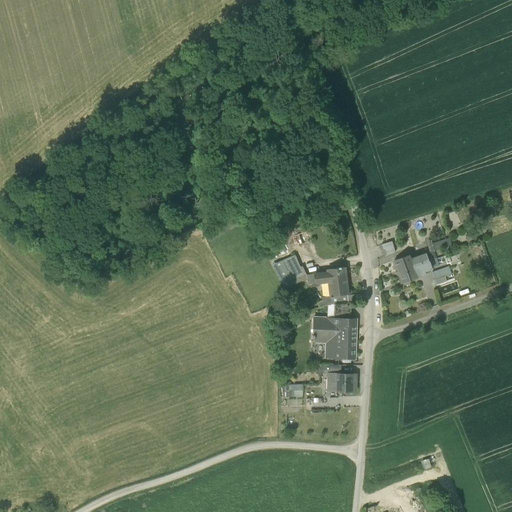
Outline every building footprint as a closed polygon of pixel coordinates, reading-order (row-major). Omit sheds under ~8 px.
[(297,229),(291,232),(296,247),(302,245),(297,229)] [(305,231),(299,233),(302,241),(307,239),(305,231)] [(465,236),(468,243),(475,241),(472,233),(465,236)] [(434,250),(434,251),(448,246),(445,239),(432,244),(434,250)] [(426,242),(429,252),(433,251),(434,250),(432,244),(431,240),(426,242)] [(381,246),(385,256),(396,252),(392,242),(381,246)] [(426,253),(429,261),(436,259),(433,251),(429,252),(426,253)] [(394,261),(398,272),(429,261),(426,253),(411,259),(409,255),(394,261)] [(302,266),(300,267),(295,255),(283,260),(293,280),(306,274),(302,266)] [(439,266),(436,259),(429,261),(431,269),(439,266)] [(293,280),(283,260),(276,263),(285,281),(287,286),(293,280)] [(431,269),(429,261),(398,272),(402,284),(418,278),(417,278),(416,275),(420,273),(421,277),(426,275),(424,271),(431,269)] [(281,283),(285,281),(276,263),(272,265),(281,283)] [(432,272),(435,280),(445,276),(448,275),(445,267),(432,272)] [(327,270),(327,273),(314,274),(315,284),(328,282),(330,297),(347,295),(348,295),(344,268),(327,270)] [(306,274),(293,280),(295,284),(307,279),(307,275),(306,274)] [(307,279),(308,285),(315,284),(314,274),(307,275),(307,279)] [(445,276),(435,280),(437,285),(446,281),(445,276)] [(334,304),(348,303),(348,302),(347,295),(330,297),(331,305),(334,304)] [(327,306),(331,305),(330,297),(322,298),(323,301),(318,303),(320,308),(327,306)] [(351,319),(351,302),(348,303),(334,304),(334,319),(351,319)] [(327,358),(354,359),(355,326),(351,326),(351,319),(334,319),(327,319),(313,319),(312,343),(314,343),(314,340),(327,340),(327,358)] [(320,374),(329,374),(338,374),(339,365),(321,365),(320,374)] [(328,391),(353,392),(353,383),(353,375),(353,374),(338,374),(329,374),(328,391)] [(302,384),(293,385),(294,397),(303,397),(302,384)] [(282,397),(294,397),(293,385),(282,385),(282,397)] [(428,458),(421,461),(425,469),(432,466),(428,458)] [(445,511),(451,509),(443,494),(436,498),(444,511),(445,511)]
